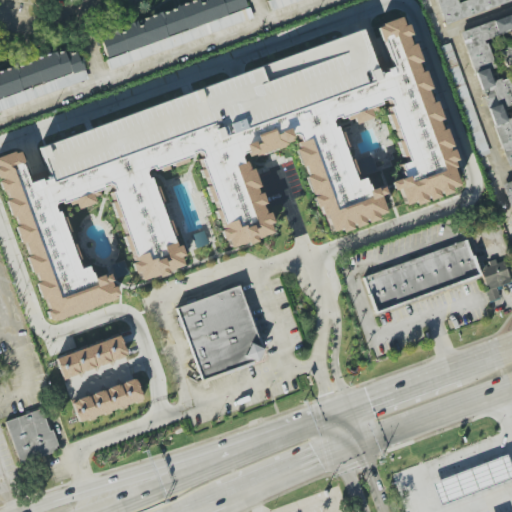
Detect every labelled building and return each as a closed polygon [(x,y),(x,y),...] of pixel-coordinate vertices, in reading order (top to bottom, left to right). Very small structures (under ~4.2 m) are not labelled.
[(252,23),(244,0),(203,0),(98,31),(106,59),(108,66),(252,23)] [(295,0),(267,0),(270,8),(295,0)] [(434,0),(443,24),(511,2),(511,0),(465,0),(457,3),(456,0),(434,0)] [(511,12),(460,29),(479,91),(483,90),(506,164),(511,162),(511,12)] [(0,156),(0,177),(45,322),(117,300),(107,268),(79,276),(56,203),(109,187),(139,281),(181,268),(150,169),(198,154),(228,248),(271,235),(247,156),(295,141),(324,235),(392,214),(327,127),(368,114),(380,104),(411,204),(460,189),(406,16),(376,25),(390,70),(376,75),(364,37),(36,140),(48,178),(28,184),(18,151),(0,156)] [(488,154),(451,43),(441,47),(477,157),(488,154)] [(0,110),(87,82),(77,51),(65,55),(64,51),(0,72),(0,110)] [(511,210),(511,175),(503,178),(511,210)] [(362,273),(373,311),(479,280),(468,243),(362,273)] [(499,299),(496,287),(510,283),(504,261),(496,263),(495,259),(488,262),(488,265),(479,267),(489,302),(499,299)] [(172,305),(199,375),(251,356),(258,344),(234,281),(172,305)] [(55,357),(61,378),(126,358),(120,336),(55,357)] [(77,421),(142,402),(136,381),(71,399),(77,421)] [(5,421),(19,464),(57,452),(43,408),(5,421)] [(511,480),(511,472),(507,457),(431,480),(438,503),(511,480)]
